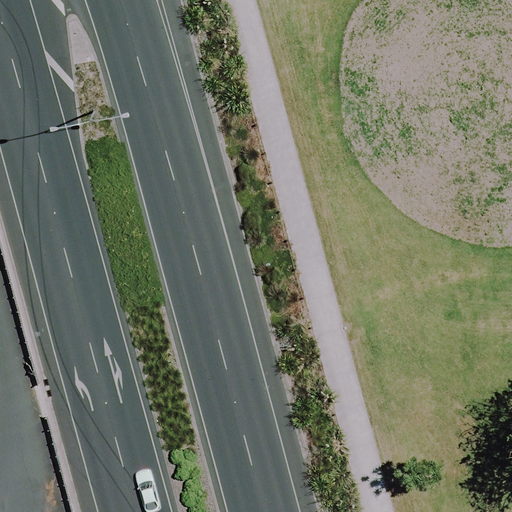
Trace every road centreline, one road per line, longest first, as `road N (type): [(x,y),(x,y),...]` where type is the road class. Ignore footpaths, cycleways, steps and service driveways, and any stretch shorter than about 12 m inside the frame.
road 1 (primary): [(121,0),(263,511)]
road 2 (primary): [(132,511),(0,20)]
road 3 (residential): [(36,511),(0,377)]
